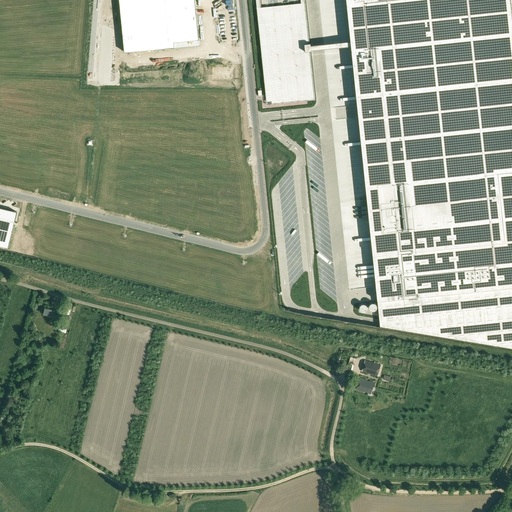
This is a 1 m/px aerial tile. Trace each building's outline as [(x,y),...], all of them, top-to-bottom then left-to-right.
[(119,0),(125,52),(175,47),(175,42),(199,40),(195,0),(119,0)] [(346,0),(377,301),(511,286),(511,19),(510,0),(346,0)] [(266,106),(315,101),(309,44),(305,4),(295,5),(268,8),(256,9),(265,95),(266,106)] [(16,182),(78,199),(92,149),(97,85),(0,77),(0,150),(2,144),(25,151),(16,182)] [(0,246),(8,248),(17,212),(0,207),(0,246)] [(128,237),(119,235),(114,255),(144,263),(150,241),(134,237),(133,240),(129,239),(129,238),(129,237),(128,237)] [(118,269),(116,275),(137,280),(138,274),(118,269)] [(511,286),(377,301),(380,328),(511,349),(511,286)] [(53,314),(54,310),(54,309),(51,309),(50,310),(45,308),(43,313),(52,316),(53,314)] [(58,330),(64,332),(65,329),(66,330),(70,318),(66,317),(62,316),(58,330)] [(398,348),(397,352),(374,348),(373,357),(417,365),(419,352),(398,348)] [(381,364),(378,364),(374,363),(365,360),(362,371),(378,376),(381,364)] [(360,377),(356,389),(364,392),(364,391),(371,393),(374,382),(370,381),(369,382),(368,381),(368,380),(360,377)]
